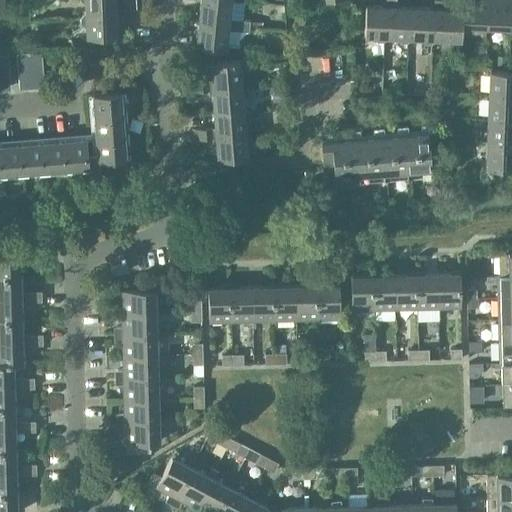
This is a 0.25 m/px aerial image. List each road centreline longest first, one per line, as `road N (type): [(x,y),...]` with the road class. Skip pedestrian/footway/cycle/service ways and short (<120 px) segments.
road 1 (residential): [(101,511),(79,473),(80,278),(101,256),(168,241),(168,178)]
road 2 (residential): [(168,178),(168,0)]
road 3 (unknown): [(288,175),(306,53)]
road 4 (residential): [(168,178),(288,175)]
